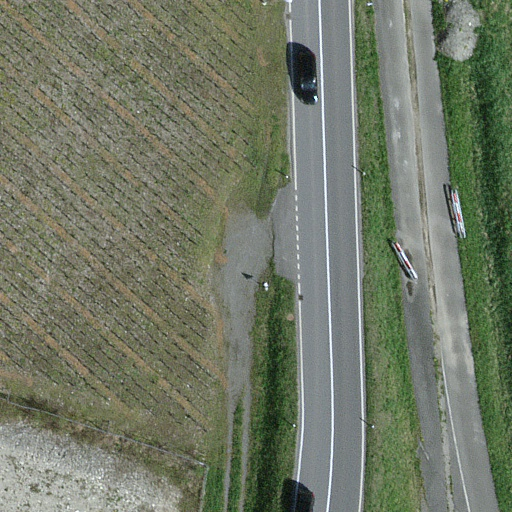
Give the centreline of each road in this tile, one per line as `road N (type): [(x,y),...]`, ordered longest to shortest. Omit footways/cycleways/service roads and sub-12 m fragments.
road 1 (tertiary): [(395,0),(464,511)]
road 2 (tertiary): [(321,0),(332,290),(327,511)]
